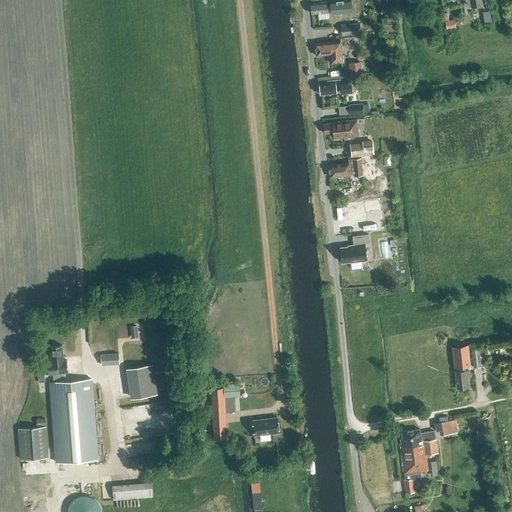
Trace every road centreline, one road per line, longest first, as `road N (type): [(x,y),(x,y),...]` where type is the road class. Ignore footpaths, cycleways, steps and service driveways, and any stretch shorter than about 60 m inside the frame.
road 1 (residential): [(352,429),(306,0)]
road 2 (track): [(280,402),(238,0)]
road 3 (unclassified): [(352,429),(476,407)]
